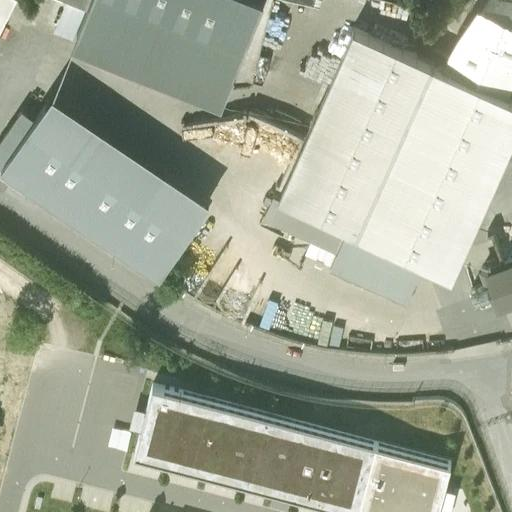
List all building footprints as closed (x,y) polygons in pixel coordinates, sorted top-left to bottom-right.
[(0,0),(0,32),(16,0),(0,0)] [(67,0),(55,30),(72,37),(84,6),(69,0),(67,0)] [(88,0),(86,7),(72,42),(226,100),(262,0),(88,0)] [(511,0),(489,0),(464,36),(448,70),(508,96),(511,85),(511,0)] [(280,197),(278,201),(421,264),(452,277),(511,139),(511,98),(508,96),(448,70),(354,28),(280,197)] [(53,92),(1,167),(160,277),(212,200),(53,92)] [(406,298),(421,264),(278,201),(280,197),(274,195),(264,218),(336,251),(330,264),(406,298)] [(511,254),(482,266),(488,281),(471,287),(475,298),(492,292),(497,307),(511,300),(511,254)] [(152,381),(134,451),(358,509),(376,439),(152,381)]
